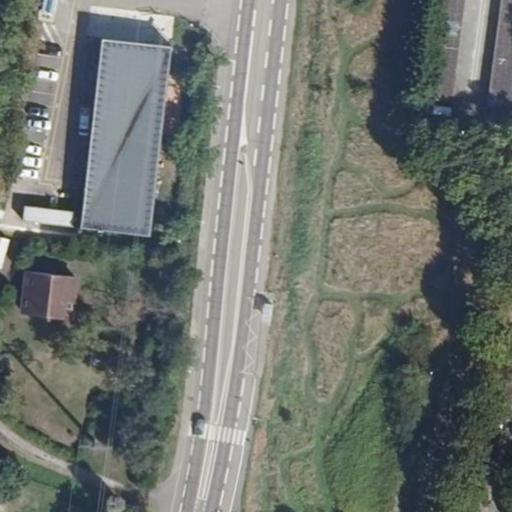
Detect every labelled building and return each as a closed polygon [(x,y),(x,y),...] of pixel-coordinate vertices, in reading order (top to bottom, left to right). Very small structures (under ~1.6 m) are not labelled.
[(463,0),(436,0),(424,100),(451,103),(463,0)] [(511,0),(500,0),(486,109),(511,112),(511,0)] [(148,245),(171,56),(103,48),(80,237),(148,245)] [(25,207),(25,222),(75,223),(75,208),(25,207)] [(0,235),(0,268),(2,269),(10,238),(0,235)] [(73,320),(77,277),(25,273),(21,315),(73,320)]
